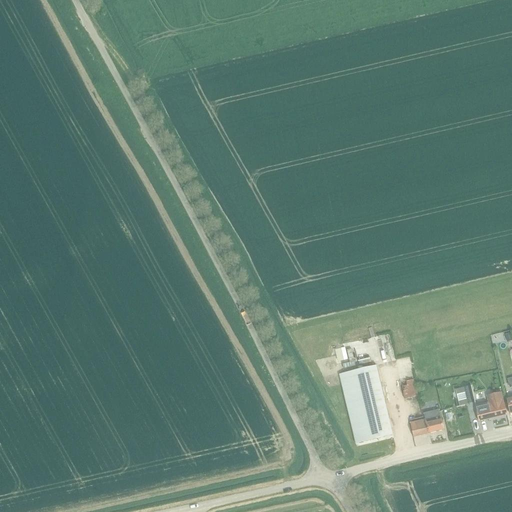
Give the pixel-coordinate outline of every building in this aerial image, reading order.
[(356,444),(393,435),(376,366),(339,375),(356,444)] [(417,373),(403,375),(406,392),(420,390),(417,373)] [(464,388),(456,390),(457,395),(465,393),(465,394),(467,404),(475,402),(471,386),(464,388)] [(489,403),(475,406),(479,422),(491,419),(507,416),(503,399),(501,393),(487,396),(489,403)] [(413,437),(444,430),(439,409),(423,413),(425,420),(410,423),(413,437)]
